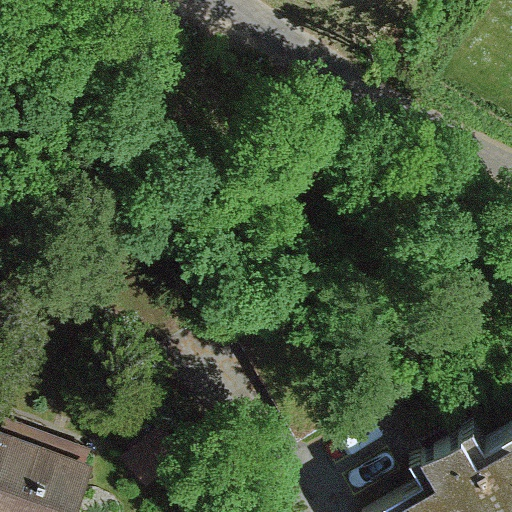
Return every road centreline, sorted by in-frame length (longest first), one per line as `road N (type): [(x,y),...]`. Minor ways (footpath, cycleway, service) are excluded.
road 1 (unclassified): [(511,167),(230,0)]
road 2 (residential): [(186,309),(296,511)]
